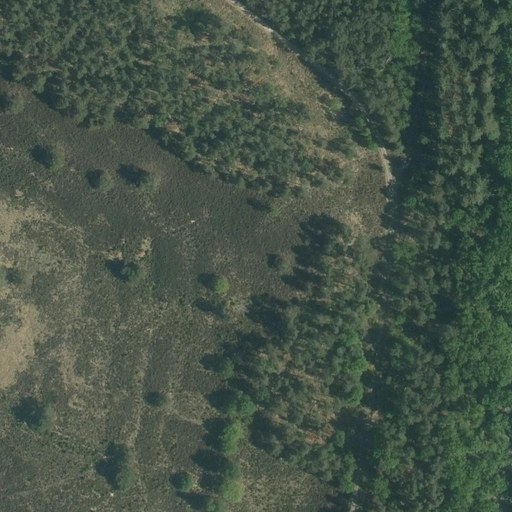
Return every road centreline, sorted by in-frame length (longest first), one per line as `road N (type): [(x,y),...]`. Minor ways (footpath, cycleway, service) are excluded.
road 1 (track): [(351,511),(378,343),(390,179),(362,111),(232,0)]
road 2 (track): [(390,179),(412,149),(429,0)]
